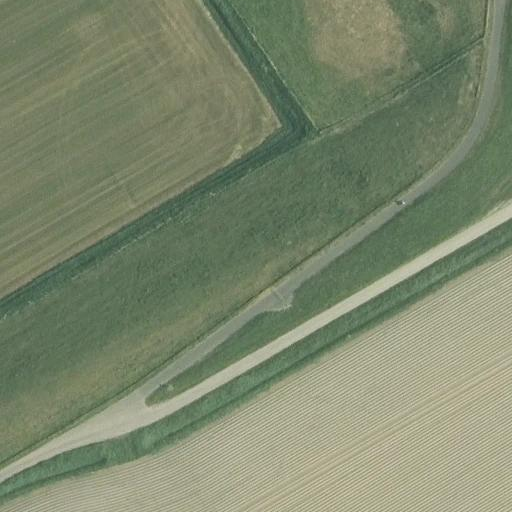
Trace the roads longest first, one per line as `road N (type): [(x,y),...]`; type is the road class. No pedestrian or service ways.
road 1 (unclassified): [(77,437),(452,164),(489,95),(495,0)]
road 2 (unclassified): [(511,212),(157,413),(77,437)]
